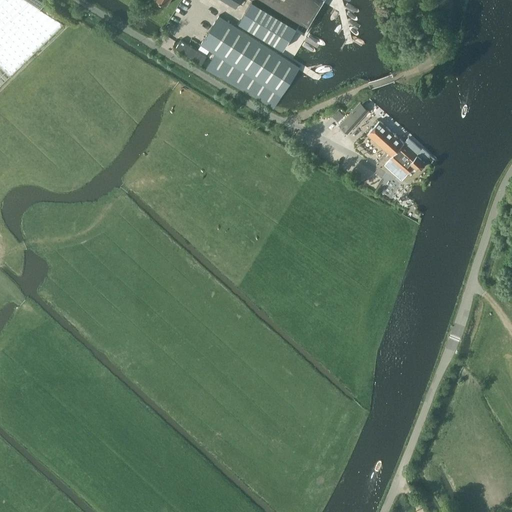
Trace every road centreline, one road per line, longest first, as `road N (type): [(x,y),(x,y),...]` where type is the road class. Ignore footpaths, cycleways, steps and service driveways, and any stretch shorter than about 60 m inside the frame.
road 1 (residential): [(384,511),(511,173)]
road 2 (residential): [(74,0),(284,123)]
road 3 (trunk): [(112,511),(0,388)]
